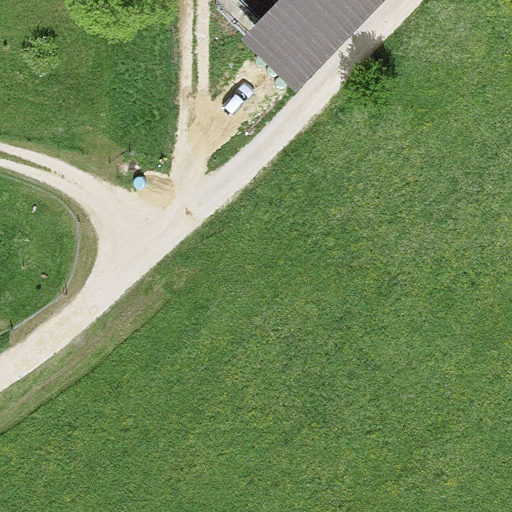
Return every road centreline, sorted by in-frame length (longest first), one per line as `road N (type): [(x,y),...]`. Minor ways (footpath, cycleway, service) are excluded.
road 1 (track): [(0,153),(67,176),(145,261),(334,77),(401,0)]
road 2 (track): [(145,261),(0,381)]
